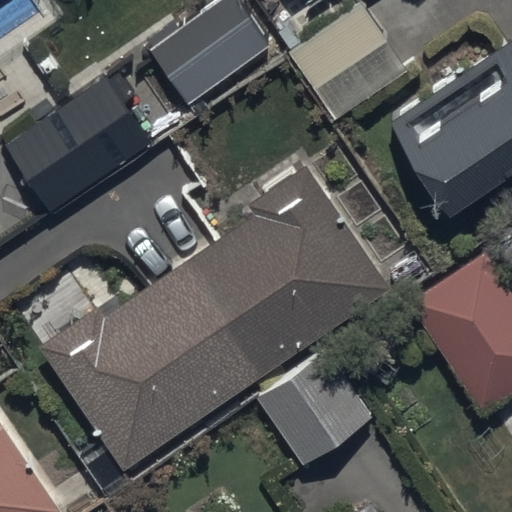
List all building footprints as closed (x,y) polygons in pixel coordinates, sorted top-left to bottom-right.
[(237,0),(218,0),(150,49),(189,103),(270,44),(237,0)] [(369,9),(294,58),(338,125),(412,76),(369,9)] [(511,48),(393,128),(455,221),(511,183),(511,48)] [(110,79),(10,150),(57,216),(157,145),(110,79)] [(315,170),(47,352),(132,477),(400,295),(315,170)] [(511,293),(491,263),(419,311),(483,408),(511,388),(511,293)] [(331,360),(264,404),(308,470),(375,426),(331,360)] [(63,511),(0,415),(0,511),(63,511)]
